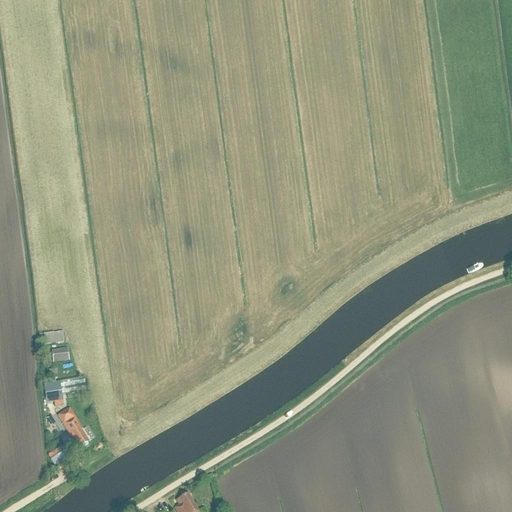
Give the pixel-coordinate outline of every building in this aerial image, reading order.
[(62,332),(39,335),(40,344),(63,341),(62,332)] [(68,349),(51,351),(54,364),(68,362),(68,349)] [(57,371),(48,370),(48,379),(57,380),(57,371)] [(60,383),(44,385),(46,405),(63,402),(60,383)] [(69,410),(57,417),(78,450),(90,442),(69,410)] [(56,456),(63,467),(72,461),(66,451),(56,456)] [(179,507),(174,510),(175,511),(198,511),(188,495),(177,502),(179,507)]
